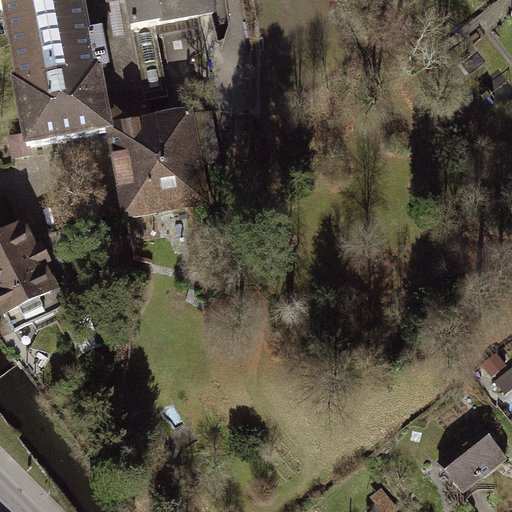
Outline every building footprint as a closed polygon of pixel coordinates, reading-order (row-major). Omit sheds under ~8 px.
[(0,0),(0,35),(26,169),(114,152),(84,0),(121,0),(142,105),(177,98),(164,28),(217,18),(213,0),(0,0)] [(491,0),(498,9),(510,0),(491,0)] [(197,137),(107,159),(129,243),(218,220),(197,137)] [(0,323),(2,328),(60,298),(24,230),(0,243),(0,323)] [(434,477),(464,511),(511,471),(482,436),(434,477)]
